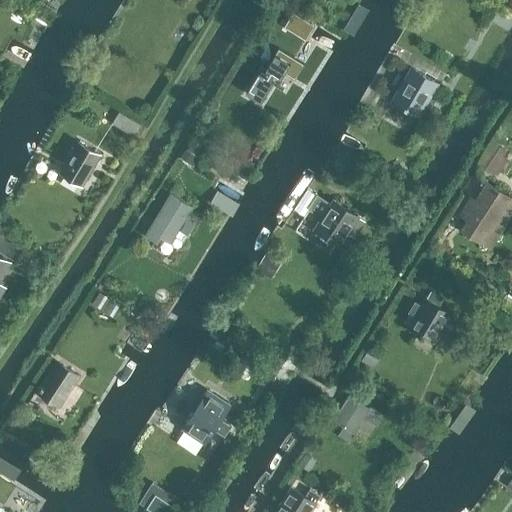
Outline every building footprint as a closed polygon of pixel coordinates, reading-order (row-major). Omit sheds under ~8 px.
[(289,30),(298,15),(293,12),(284,27),(289,30)] [(258,68),(248,85),(250,86),(251,87),(252,87),(263,94),(269,84),(270,84),(273,79),(276,74),(282,78),(285,73),(294,57),(279,48),(269,63),(270,64),(267,67),(261,64),(258,68)] [(436,98),(429,94),(434,84),(413,72),(396,103),(404,108),(403,110),(407,113),(409,111),(417,115),(423,104),(431,109),(436,98)] [(142,125),(120,113),(114,123),(135,136),(142,125)] [(82,184),(100,154),(79,142),(62,172),(82,184)] [(490,173),(505,150),(493,142),(479,165),(490,173)] [(182,157),(194,165),(199,158),(187,150),(182,157)] [(329,159),(322,171),(341,183),(348,171),(329,159)] [(511,213),(511,198),(511,197),(487,182),(475,200),(471,198),(461,213),(468,218),(462,227),(491,246),(511,213)] [(219,191),(212,202),(231,214),(233,215),(239,204),(219,191)] [(150,229),(147,235),(156,241),(160,235),(171,241),(179,229),(188,234),(195,223),(186,217),(192,207),(171,195),(150,229)] [(321,216),(314,228),(340,244),(349,231),(356,235),(366,220),(333,199),(330,202),(321,216)] [(27,247),(0,231),(0,244),(21,257),(27,247)] [(267,251),(257,266),(273,277),(283,262),(267,251)] [(39,274),(46,262),(31,253),(24,265),(39,274)] [(0,278),(10,262),(0,255),(0,278)] [(414,316),(408,327),(436,343),(454,313),(440,305),(443,298),(431,291),(427,298),(425,296),(421,304),(416,300),(415,301),(409,312),(414,316)] [(100,292),(93,303),(104,309),(110,299),(100,292)] [(111,299),(105,310),(116,316),(122,305),(111,299)] [(238,346),(243,337),(233,331),(227,339),(238,346)] [(373,368),(381,357),(368,349),(361,360),(373,368)] [(59,406),(79,376),(58,362),(38,393),(59,406)] [(186,426),(206,439),(214,428),(221,432),(227,422),(220,417),(228,405),(208,392),(186,426)] [(366,440),(376,424),(383,414),(368,405),(367,407),(349,395),(334,419),(344,425),(338,434),(349,441),(355,432),(366,440)] [(305,454),(299,464),(309,470),(315,460),(305,454)] [(167,511),(177,497),(152,481),(139,502),(150,509),(147,511),(167,511)] [(309,511),(321,495),(310,488),(306,496),(292,487),(275,511),(309,511)]
